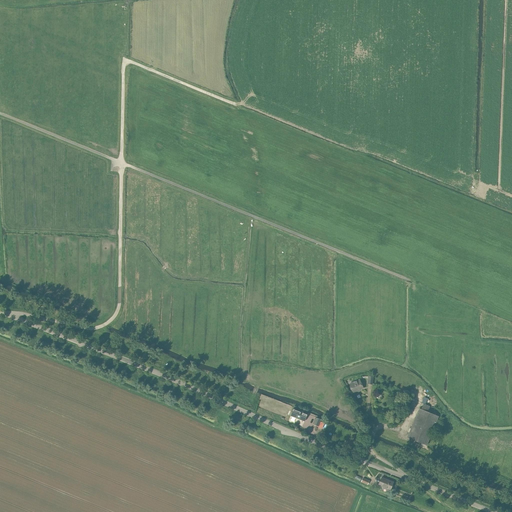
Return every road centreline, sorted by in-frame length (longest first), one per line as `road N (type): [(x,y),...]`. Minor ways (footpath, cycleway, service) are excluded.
road 1 (tertiary): [(0,311),(490,511)]
road 2 (track): [(0,325),(224,417),(295,434)]
